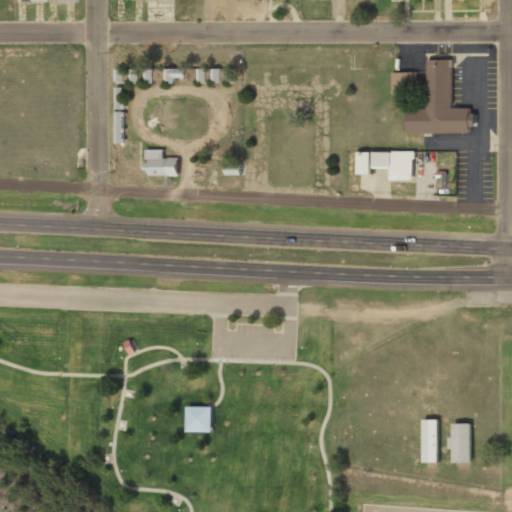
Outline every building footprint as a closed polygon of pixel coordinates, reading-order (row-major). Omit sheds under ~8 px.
[(409,134),(476,134),(476,109),(453,109),(452,60),(428,60),(428,110),(409,110),(409,134)] [(145,69),(144,81),(204,82),(205,70),(145,69)] [(125,70),(117,70),(116,109),(123,110),(125,70)] [(416,91),(416,74),(394,74),(394,91),(416,91)] [(116,144),(124,144),(124,113),(116,113),(116,144)] [(147,177),(178,177),(178,159),(163,159),(163,151),(147,151),(147,177)] [(358,175),(370,175),(370,169),(390,169),(390,182),(414,182),(414,153),(358,152),(358,175)] [(241,167),(228,166),(227,174),(240,175),(241,167)] [(213,432),(213,407),(188,406),(188,432),(213,432)]
